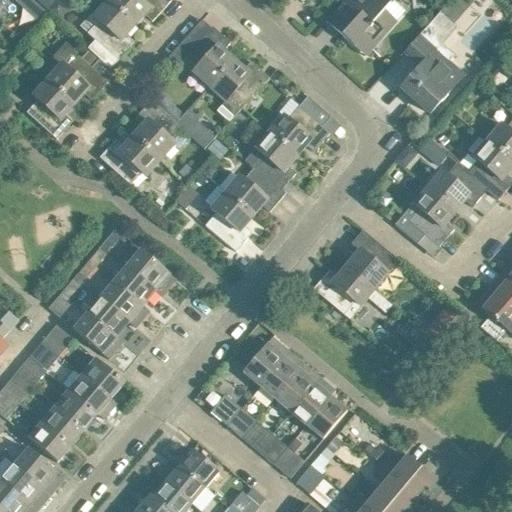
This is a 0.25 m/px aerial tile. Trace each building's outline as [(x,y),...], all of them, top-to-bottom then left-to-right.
[(54,0),(35,0),(34,1),(46,11),(55,1),(54,0)] [(152,23),(172,0),(109,0),(108,2),(135,27),(145,16),(152,23)] [(365,57),(405,12),(393,1),(390,5),(384,0),(345,0),(326,23),(365,57)] [(423,0),(423,1),(436,13),(447,0),(423,0)] [(55,1),(46,11),(47,13),(56,21),(65,10),(55,1)] [(126,37),(135,27),(108,2),(94,17),(98,21),(86,34),(102,48),(117,61),(133,43),(126,37)] [(446,20),(438,14),(427,26),(435,33),(446,20)] [(234,61),(224,51),(230,44),(212,27),(204,36),(195,28),(169,58),(178,66),(185,58),(197,69),(193,74),(209,88),(234,61)] [(453,57),(441,45),(423,30),(404,53),(420,67),(401,89),(430,115),(464,76),(449,62),(453,57)] [(108,84),(93,71),(92,69),(99,62),(87,51),(80,59),(66,46),(54,60),(61,66),(47,81),(75,106),(84,95),(91,102),(108,84)] [(241,110),(269,79),(251,63),(244,70),(234,61),(209,88),(226,103),(229,100),(241,110)] [(0,89),(4,94),(16,81),(2,69),(0,72),(0,89)] [(65,116),(75,106),(47,81),(33,97),(37,101),(26,114),(56,141),(72,123),(65,116)] [(322,128),(330,119),(307,98),(286,124),(281,119),(268,135),(296,159),(306,147),(314,153),(329,134),(322,128)] [(169,142),(181,129),(175,123),(151,102),(134,120),(142,127),(132,138),(160,163),(174,147),(169,142)] [(175,123),(181,129),(204,150),(215,138),(197,121),(192,127),(181,117),(175,123)] [(511,122),(505,131),(501,128),(487,144),(511,164),(511,122)] [(425,127),(412,142),(418,147),(431,132),(425,127)] [(288,168),(296,159),(268,135),(254,151),(259,155),(249,167),(283,197),(285,195),(281,191),(296,174),(288,168)] [(160,163),(132,138),(123,147),(116,140),(99,159),(130,186),(143,171),(148,176),(160,163)] [(215,141),(207,150),(218,160),(226,152),(215,141)] [(429,144),(421,154),(439,169),(448,159),(429,144)] [(511,181),(506,176),(511,168),(511,164),(487,144),(473,161),(480,167),(472,177),(457,164),(455,166),(458,168),(486,191),(498,201),(511,184),(511,181)] [(165,157),(160,163),(169,171),(174,165),(165,157)] [(208,167),(202,175),(209,181),(216,174),(208,167)] [(283,197),(249,167),(252,170),(242,183),(237,178),(224,194),(252,218),(262,207),(269,213),(283,197)] [(486,191),(458,168),(448,179),(441,173),(426,191),(454,214),(464,202),(472,209),(486,191)] [(188,189),(176,203),(183,209),(195,195),(188,189)] [(447,223),(454,214),(426,191),(413,206),(418,210),(401,230),(395,225),(394,226),(417,245),(424,237),(438,249),(454,230),(447,223)] [(244,228),(252,218),(224,194),(211,210),(216,214),(205,227),(236,253),(252,234),(244,228)] [(108,253),(122,236),(116,230),(101,247),(108,253)] [(398,262),(393,258),(362,232),(347,250),(354,257),(344,269),(372,293),(398,262)] [(95,269),(108,253),(101,247),(88,263),(95,269)] [(176,281),(140,251),(126,268),(155,293),(155,292),(162,298),(176,281)] [(511,261),(503,272),(509,278),(511,279),(511,261)] [(82,285),(95,269),(88,263),(74,279),(82,285)] [(155,293),(126,268),(113,284),(141,308),(155,293)] [(387,305),(372,293),(344,269),(336,278),(329,271),(313,290),(349,320),(367,299),(381,312),(387,305)] [(511,279),(509,278),(503,272),(489,289),(495,294),(511,308),(511,279)] [(70,300),(82,285),(74,279),(61,294),(73,304),(74,303),(70,300)] [(141,308),(113,284),(99,300),(128,324),(129,324),(135,329),(148,315),(141,309),(141,308)] [(511,308),(495,294),(489,289),(475,306),(490,318),(480,329),(496,342),(505,331),(511,336),(511,308)] [(60,320),(73,304),(61,294),(48,310),(60,320)] [(128,324),(99,300),(86,315),(122,345),(123,344),(116,338),(128,324)] [(449,308),(425,336),(433,343),(458,315),(449,308)] [(9,314),(1,323),(10,331),(18,322),(9,314)] [(122,345),(86,315),(73,331),(109,361),(122,345)] [(59,357),(73,341),(56,327),(42,343),(59,357)] [(433,343),(425,336),(423,335),(399,364),(409,372),(433,343)] [(0,338),(0,355),(8,346),(0,338)] [(259,387),(288,353),(272,339),(243,374),(259,387)] [(46,373),(59,357),(42,343),(29,359),(46,373)] [(274,400),(298,372),(303,366),(288,353),(259,387),(274,400)] [(32,389),(46,373),(29,359),(15,375),(32,389)] [(124,384),(95,359),(81,376),(116,406),(116,405),(111,400),(124,384)] [(290,414),(314,385),(320,379),(303,366),(298,372),(274,400),(290,414)] [(19,405),(32,389),(15,375),(2,391),(19,405)] [(116,406),(81,376),(68,392),(97,416),(103,421),(116,406)] [(306,427),(330,398),(335,392),(320,379),(314,385),(290,414),(306,427)] [(0,415),(6,420),(19,405),(2,391),(0,392),(0,415)] [(97,416),(68,392),(54,408),(83,433),(97,416)] [(226,426),(240,409),(224,396),(210,413),(226,426)] [(322,441),(347,412),(330,398),(306,427),(322,441)] [(83,433),(54,408),(41,423),(70,448),(83,433)] [(241,439),(255,422),(240,409),(226,426),(241,439)] [(257,452),(271,436),(255,422),(241,439),(257,452)] [(70,448),(41,423),(28,439),(57,464),(70,448)] [(273,466),(287,449),(271,436),(257,452),(273,466)] [(335,438),(325,450),(332,455),(342,443),(335,438)] [(291,444),(287,449),(294,454),(301,445),(295,440),(291,444)] [(375,448),(370,454),(381,463),(386,457),(388,454),(380,448),(377,451),(375,448)] [(42,492),(43,491),(50,497),(64,480),(27,449),(13,466),(42,492)] [(290,480),(304,463),(287,449),(273,466),(290,480)] [(325,450),(311,467),(319,474),(334,457),(332,455),(325,450)] [(219,473),(192,451),(179,467),(205,489),(219,473)] [(436,481),(407,457),(398,467),(386,457),(381,463),(380,464),(417,496),(424,487),(428,491),(436,481)] [(205,489),(179,467),(178,467),(171,461),(158,476),(165,482),(165,483),(192,505),(205,489)] [(417,496),(380,464),(373,472),(385,482),(377,492),(400,511),(410,511),(414,508),(410,505),(417,496)] [(42,492),(13,466),(0,481),(0,482),(29,507),(42,492)] [(25,511),(29,507),(0,482),(0,507),(5,511),(25,511)] [(185,511),(192,505),(165,483),(153,498),(150,496),(168,511),(185,511)] [(400,511),(377,492),(369,502),(357,492),(350,500),(365,511),(400,511)] [(256,511),(259,508),(242,493),(228,509),(232,511),(235,508),(240,511),(256,511)] [(168,511),(150,496),(136,511),(168,511)] [(365,511),(350,500),(344,507),(349,511),(365,511)]
